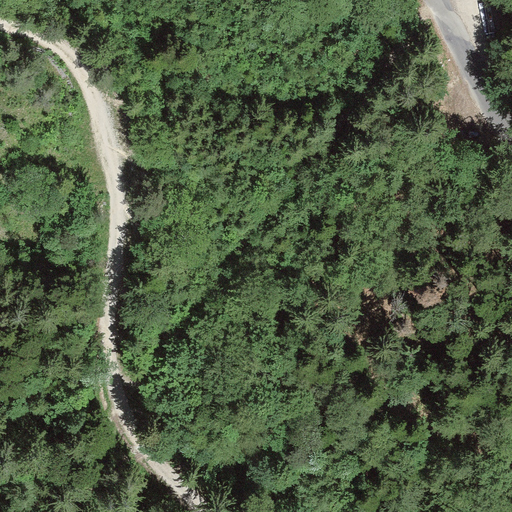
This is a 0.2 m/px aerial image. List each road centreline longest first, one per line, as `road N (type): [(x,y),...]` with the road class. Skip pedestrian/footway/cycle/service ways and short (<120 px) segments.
road 1 (track): [(77,511),(121,412),(190,307),(440,0)]
road 2 (track): [(0,25),(58,44),(95,100),(117,199),(109,378),(121,412),(213,511)]
road 3 (unclassified): [(436,0),(511,133)]
